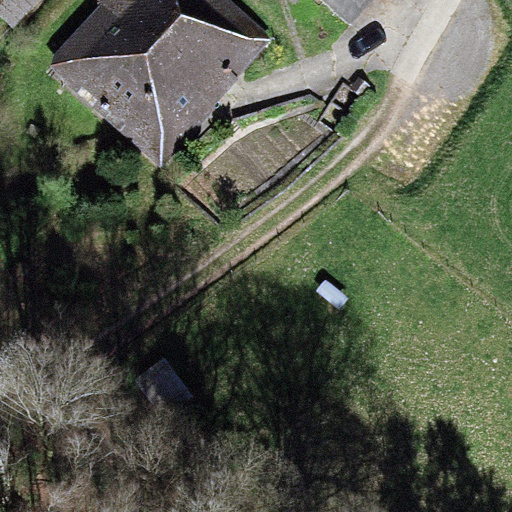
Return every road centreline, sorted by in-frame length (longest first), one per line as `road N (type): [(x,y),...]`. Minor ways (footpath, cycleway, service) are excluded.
road 1 (track): [(405,78),(383,121),(315,188),(74,356)]
road 2 (track): [(52,372),(187,511)]
